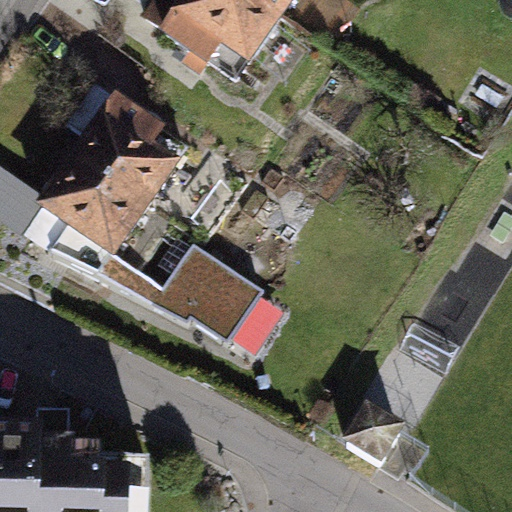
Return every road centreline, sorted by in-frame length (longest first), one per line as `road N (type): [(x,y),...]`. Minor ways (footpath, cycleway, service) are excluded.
road 1 (residential): [(303,481),(0,319)]
road 2 (unknown): [(511,208),(420,352)]
